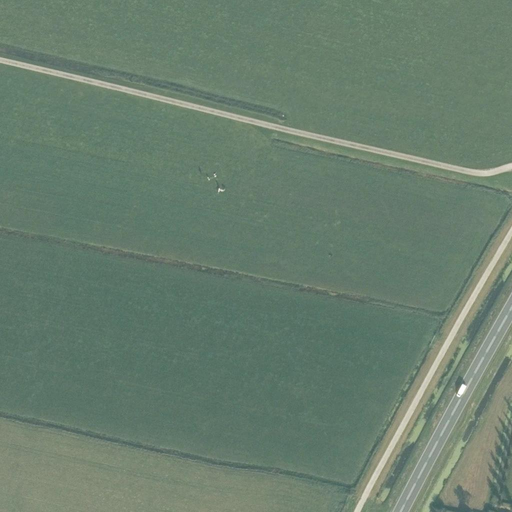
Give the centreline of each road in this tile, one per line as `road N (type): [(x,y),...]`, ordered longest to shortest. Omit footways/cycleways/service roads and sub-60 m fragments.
road 1 (unclassified): [(511,165),(479,172),(0,61)]
road 2 (unclassified): [(356,511),(511,231)]
road 3 (trunk): [(400,511),(511,305)]
